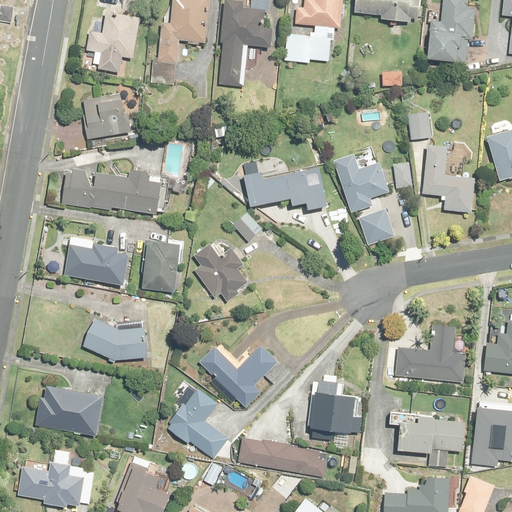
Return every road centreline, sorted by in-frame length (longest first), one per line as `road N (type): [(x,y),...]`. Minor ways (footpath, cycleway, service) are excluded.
road 1 (residential): [(53,0),(0,305)]
road 2 (residential): [(368,295),(410,273),(511,256)]
